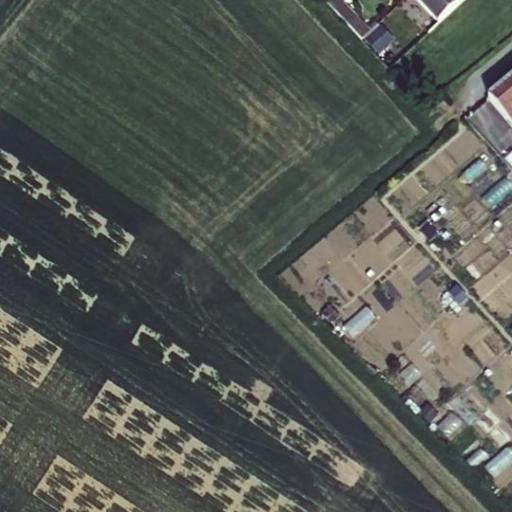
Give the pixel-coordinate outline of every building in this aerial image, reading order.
[(341,0),(324,0),(324,1),(335,12),(343,4),(344,3),(341,0)] [(416,0),(439,24),(465,0),(416,0)] [(368,30),(343,4),(335,12),(363,41),(371,33),(368,30)] [(368,30),(371,33),(377,27),(375,24),(368,30)] [(511,80),(508,83),(489,100),(511,126),(511,80)]
